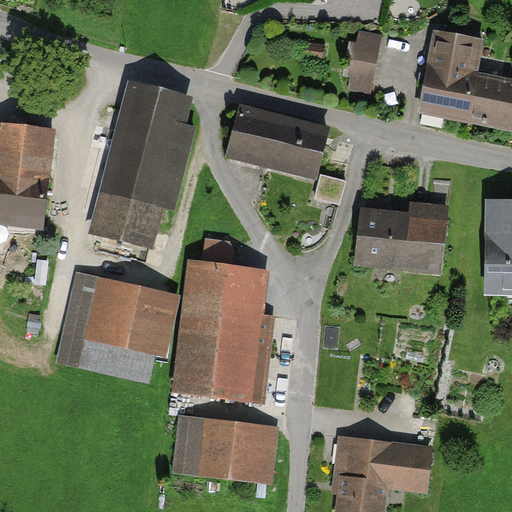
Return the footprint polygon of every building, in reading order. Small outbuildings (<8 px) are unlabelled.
[(336,81),(366,89),(381,34),(351,26),(336,81)] [(463,119),(480,37),(433,27),(415,110),(463,119)] [(465,116),(511,125),(511,74),(476,67),(465,116)] [(183,98),(124,83),(88,232),(149,246),(159,206),(181,212),(201,128),(177,123),(183,98)] [(326,126),(241,102),(227,151),(312,175),(326,126)] [(49,128),(0,122),(0,220),(38,225),(49,128)] [(404,211),(354,204),(347,261),(435,272),(444,205),(406,200),(404,211)] [(511,201),(482,202),(483,291),(511,290),(511,201)] [(263,274),(188,263),(169,391),(261,405),(274,316),(257,314),(263,274)] [(165,355),(178,293),(76,271),(57,359),(147,379),(153,352),(165,355)] [(277,428),(179,416),(172,470),(270,482),(277,428)] [(429,447),(337,438),(330,511),(382,511),(384,489),(424,493),(429,447)]
